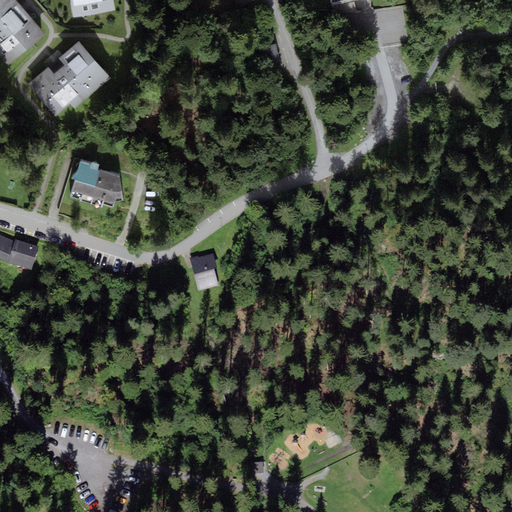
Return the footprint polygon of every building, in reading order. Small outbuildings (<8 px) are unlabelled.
[(46,32),(16,0),(0,0),(0,44),(14,60),(46,32)] [(65,0),(66,1),(68,0),(73,0),(76,17),(110,12),(108,0),(65,0)] [(254,0),(233,0),(238,8),(254,0)] [(82,45),(32,84),(55,114),(105,75),(82,45)] [(122,174),(82,163),(74,191),(126,208),(122,174)] [(40,250),(0,236),(0,262),(32,273),(40,250)] [(191,260),(198,295),(222,290),(215,255),(191,260)] [(266,465),(254,464),(253,477),(265,478),(266,465)]
